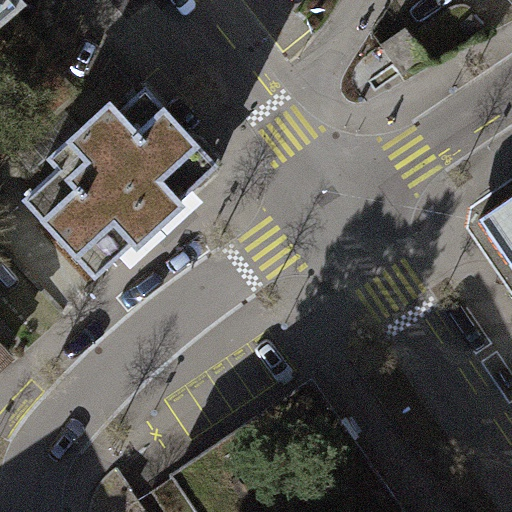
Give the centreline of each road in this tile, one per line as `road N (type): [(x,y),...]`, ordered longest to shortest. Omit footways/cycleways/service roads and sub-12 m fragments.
road 1 (residential): [(30,511),(42,451),(66,414),(202,293),(339,202)]
road 2 (tertiary): [(339,202),(511,465)]
road 3 (tertiary): [(511,89),(339,202)]
road 4 (residential): [(275,117),(308,92),(373,0)]
road 5 (tertiary): [(180,0),(275,117)]
